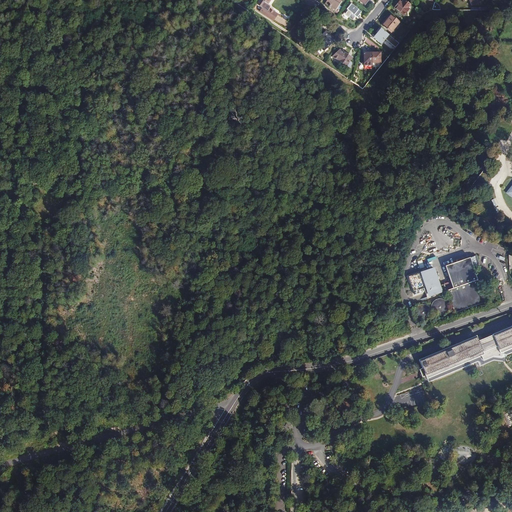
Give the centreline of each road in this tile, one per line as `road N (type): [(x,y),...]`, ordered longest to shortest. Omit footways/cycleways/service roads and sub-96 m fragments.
road 1 (track): [(42,206),(201,186),(198,373),(211,407)]
road 2 (secondary): [(235,399),(273,369),(359,356),(511,306)]
road 3 (track): [(0,209),(42,206),(45,409),(72,445)]
road 4 (unclassified): [(235,399),(0,466)]
road 5 (secondary): [(164,511),(235,399)]
